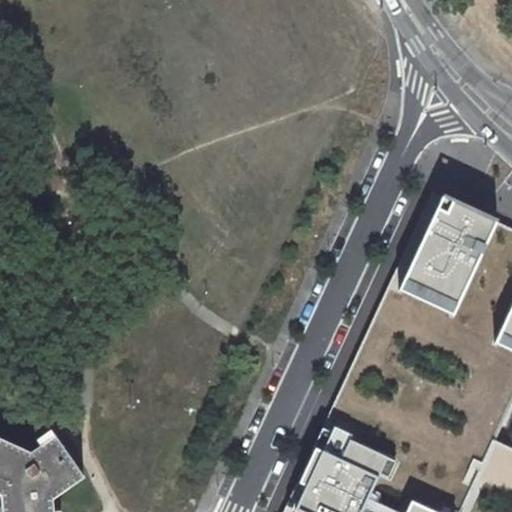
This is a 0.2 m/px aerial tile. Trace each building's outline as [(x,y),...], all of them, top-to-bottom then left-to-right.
[(487,194),(498,163),(434,141),(424,172),(487,194)] [(501,232),(441,204),(419,225),(372,321),(427,344),(455,321),(501,232)] [(511,278),(485,335),(467,373),(511,394),(511,278)] [(0,501),(5,503),(5,511),(71,511),(71,505),(101,485),(69,436),(51,447),(0,430),(0,501)] [(387,468),(315,440),(305,466),(293,472),(274,511),(408,511),(402,509),(399,511),(356,511),(363,496),(382,490),(387,468)] [(511,449),(501,445),(497,444),(488,464),(477,462),(470,511),(474,511),(485,487),(493,488),(511,496),(511,449)]
